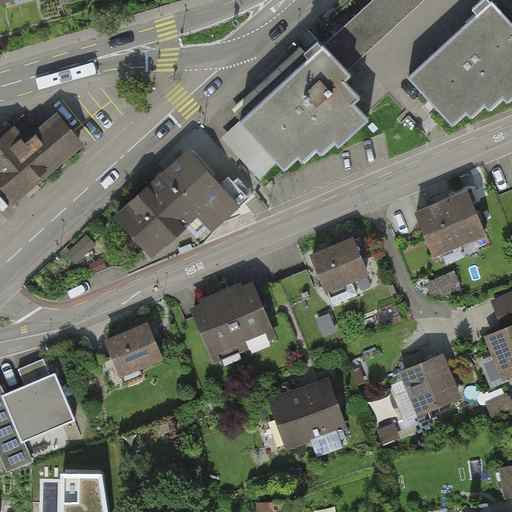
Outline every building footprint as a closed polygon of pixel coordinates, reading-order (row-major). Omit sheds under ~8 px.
[(376,0),(332,40),(385,99),(410,76),(495,0),(376,0)] [(511,0),(495,0),(410,76),(456,127),(475,110),(479,114),(493,102),(497,107),(510,95),(511,96),(511,0)] [(362,73),(332,40),(222,138),(266,187),(290,165),(294,171),(310,157),(314,163),(327,151),(331,155),(346,142),(350,147),(381,119),(364,101),(370,96),(355,79),(362,73)] [(0,136),(0,180),(20,203),(83,148),(57,117),(33,138),(18,121),(0,136)] [(214,228),(248,197),(230,177),(219,187),(187,152),(119,213),(154,252),(199,211),(214,228)] [(473,190),(418,212),(437,257),(491,234),(476,197),(473,190)] [(358,238),(313,256),(330,297),(375,279),(358,238)] [(253,282),(223,294),(246,349),(276,337),(253,282)] [(511,291),(491,300),(502,326),(511,321),(511,291)] [(223,294),(194,306),(217,361),(246,349),(223,294)] [(150,321),(107,340),(123,380),(167,362),(150,321)] [(511,327),(486,338),(504,382),(511,378),(511,327)] [(445,355),(400,373),(420,420),(464,402),(445,355)] [(27,384),(4,393),(24,442),(76,420),(56,372),(51,375),(45,360),(21,370),(27,384)] [(325,380),(271,402),(292,453),(346,431),(333,400),(325,380)] [(0,472),(31,461),(24,442),(4,393),(1,387),(0,387),(0,472)] [(511,466),(500,468),(504,498),(511,496),(511,466)] [(63,473),(61,511),(107,511),(102,473),(63,473)] [(261,503),(261,511),(301,511),(301,501),(261,503)]
